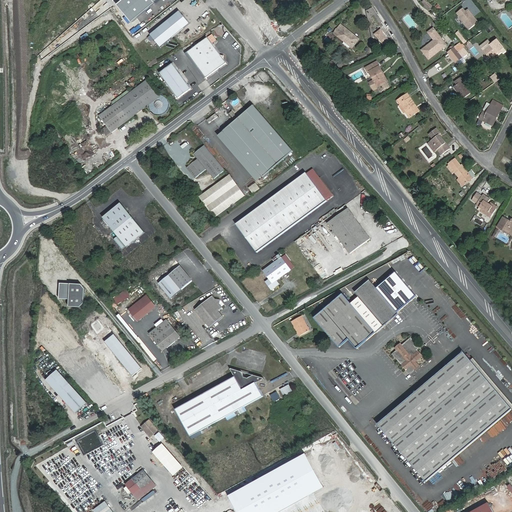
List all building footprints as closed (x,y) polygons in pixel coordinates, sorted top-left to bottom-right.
[(158,0),(121,0),(117,4),(131,21),(158,0)] [(428,11),(432,7),(426,0),(423,0),(421,3),(428,11)] [(478,21),(468,8),(465,10),(462,7),(456,12),(469,28),(478,21)] [(161,46),(192,23),(182,10),(152,33),(161,46)] [(340,42),(346,47),(348,45),(351,48),(359,39),(345,26),(336,35),(342,40),(340,42)] [(433,28),(428,32),(434,40),(421,49),(429,59),(447,45),(433,28)] [(380,29),(374,34),(383,43),(389,38),(380,29)] [(458,31),(456,33),(464,44),(467,42),(458,31)] [(202,77),(223,63),(205,37),(184,51),(202,77)] [(502,54),(505,51),(496,39),(482,50),(488,58),(496,52),(497,55),(501,52),(502,54)] [(479,47),(482,50),(490,43),(487,40),(479,47)] [(469,54),(460,44),(455,48),(463,59),(469,54)] [(447,53),(456,64),(463,59),(455,48),(447,53)] [(191,85),(174,59),(160,68),(178,94),(191,85)] [(381,69),(375,60),(365,66),(371,78),(378,91),(388,85),(386,80),(383,82),(377,71),(381,69)] [(386,80),(387,80),(381,69),(377,71),(383,82),(386,80)] [(160,93),(149,77),(101,113),(112,128),(148,102),(148,103),(148,106),(149,108),(150,110),(152,111),(154,112),(157,112),(159,112),(160,111),(161,111),(162,110),(164,108),(165,106),(165,104),(165,102),(164,99),(163,98),(162,97),(159,95),(158,95),(160,93)] [(463,98),(472,92),(461,77),(455,81),(457,84),(454,87),(463,98)] [(367,80),(371,89),(376,86),(371,78),(367,80)] [(412,106),(414,104),(406,93),(396,100),(399,104),(401,102),(407,110),(404,112),(407,117),(415,111),(412,106)] [(496,121),(504,107),(494,101),(487,113),(484,111),(479,119),(490,125),(494,119),(496,121)] [(397,105),(403,113),(404,112),(407,110),(401,102),(399,104),(397,105)] [(294,150),(256,105),(228,129),(266,174),(294,150)] [(222,134),(259,179),(266,174),(228,129),(222,134)] [(439,135),(434,129),(427,135),(430,140),(428,143),(434,152),(436,151),(440,157),(448,151),(437,137),(439,135)] [(425,145),(432,154),(434,152),(428,143),(425,145)] [(214,177),(223,169),(203,144),(193,153),(197,157),(187,166),(195,176),(206,167),(214,177)] [(460,167),(455,160),(449,165),(450,167),(455,173),(460,180),(463,184),(471,178),(461,166),(460,167)] [(307,170),(237,222),(258,249),(327,197),(328,197),(334,193),(313,166),(307,170)] [(216,212),(246,190),(231,170),(201,192),(216,212)] [(253,194),(260,189),(255,182),(248,188),(253,194)] [(471,200),(476,203),(481,196),(476,193),(471,200)] [(488,203),(489,201),(481,196),(474,206),(481,211),(479,213),(489,220),(495,211),(486,206),(488,203)] [(150,228),(127,199),(109,213),(132,242),(150,228)] [(495,211),(496,208),(488,203),(486,206),(495,211)] [(373,235),(350,206),(336,216),(330,221),(353,251),(373,235)] [(336,216),(333,212),(327,217),(330,221),(336,216)] [(511,221),(510,224),(504,220),(498,229),(504,233),(505,230),(511,234),(511,221)] [(293,267),(284,255),(266,268),(272,276),(268,279),(274,287),(282,281),(279,277),(293,267)] [(186,287),(197,279),(185,264),(175,272),(186,287)] [(391,304),(412,286),(400,272),(379,291),(391,304)] [(384,324),(398,313),(369,279),(355,291),(384,324)] [(76,295),(76,280),(66,280),(66,295),(76,295)] [(91,284),(88,280),(76,280),(76,303),(88,303),(91,299),(91,284)] [(122,302),(134,294),(131,289),(119,296),(122,302)] [(360,346),(379,329),(346,291),(317,316),(342,345),(351,336),(360,346)] [(223,309),(227,306),(217,292),(199,307),(213,325),(227,314),(223,309)] [(134,307),(143,319),(161,305),(152,293),(134,307)] [(293,321),(301,335),(312,329),(305,315),(293,321)] [(185,335),(171,318),(154,331),(168,348),(185,335)] [(415,346),(418,344),(410,335),(401,343),(399,340),(394,344),(396,346),(392,350),(409,370),(418,361),(415,357),(421,352),(415,346)] [(375,423),(422,479),(508,407),(460,351),(375,423)] [(234,374),(174,405),(189,434),(262,396),(253,379),(261,375),(229,365),(234,374)] [(60,366),(49,376),(79,408),(90,398),(60,366)] [(366,379),(359,372),(354,377),(348,371),(340,379),(357,397),(366,390),(360,384),(366,379)] [(280,389),(285,398),(294,393),(289,384),(280,389)] [(273,401),(280,398),(278,392),(270,394),(273,401)] [(505,419),(503,417),(482,436),(488,442),(511,420),(511,416),(510,414),(505,419)] [(152,435),(158,429),(150,419),(143,425),(152,435)] [(134,451),(138,448),(123,424),(117,428),(119,431),(104,441),(122,470),(139,460),(134,451)] [(182,467),(162,444),(153,452),(173,475),(182,467)] [(469,447),(465,450),(470,457),(474,454),(469,447)] [(306,454),(229,496),(237,511),(280,511),(324,487),(306,454)] [(459,464),(465,461),(461,455),(456,458),(459,464)] [(430,480),(436,486),(448,475),(442,469),(430,480)] [(155,486),(143,471),(126,484),(138,499),(155,486)] [(360,493),(357,495),(367,505),(369,503),(360,493)] [(497,511),(490,499),(467,511),(497,511)] [(112,511),(105,502),(94,510),(95,511),(112,511)]
